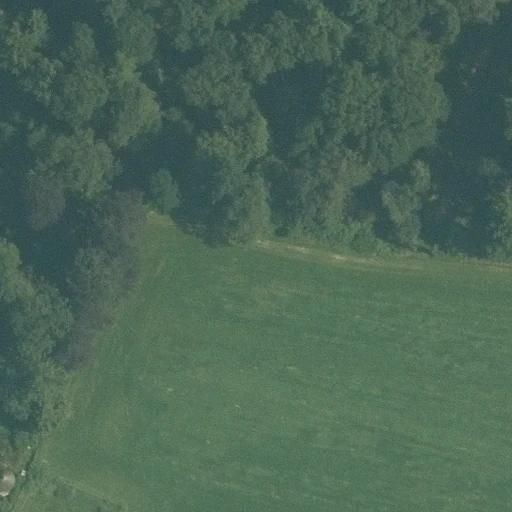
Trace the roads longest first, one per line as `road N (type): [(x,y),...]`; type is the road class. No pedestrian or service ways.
road 1 (unknown): [(447,210),(0,148)]
road 2 (track): [(219,225),(0,186)]
road 3 (track): [(219,225),(432,259)]
